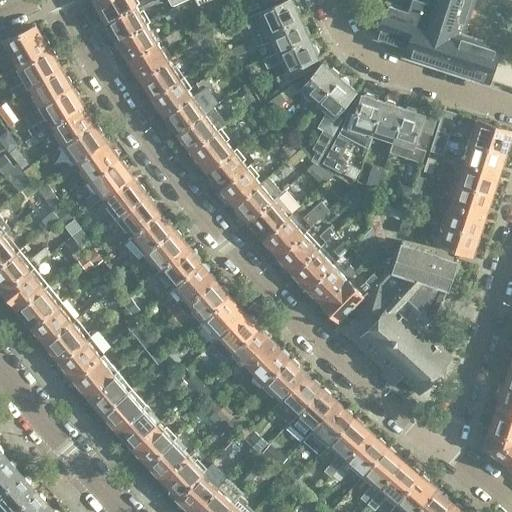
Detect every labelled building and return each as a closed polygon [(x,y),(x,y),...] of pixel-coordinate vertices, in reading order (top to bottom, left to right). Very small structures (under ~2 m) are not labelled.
[(95,0),(101,10),(99,13),(102,19),(106,20),(107,21),(137,4),(136,3),(137,3),(135,0),(95,0)] [(145,0),(137,4),(107,21),(111,30),(110,33),(113,38),(117,39),(118,40),(147,23),(141,12),(158,3),(156,0),(145,0)] [(282,1),(243,19),(252,40),(259,37),(299,20),(298,17),(299,14),(297,9),(293,7),(289,0),(286,0),(282,2),(282,1)] [(375,35),(407,46),(404,55),(487,81),(499,45),(461,33),(469,10),(471,11),(473,5),(471,5),(472,0),(423,0),(419,13),(386,2),(375,35)] [(173,8),(161,15),(166,23),(177,16),(173,8)] [(222,9),(215,12),(220,22),(227,19),(222,9)] [(299,20),(259,37),(263,44),(272,40),(277,52),(307,39),(307,37),(308,34),(305,28),(302,27),(299,20)] [(147,23),(118,40),(122,49),(121,52),(124,57),(128,58),(129,59),(158,41),(147,23)] [(35,25),(4,39),(6,44),(4,45),(18,68),(49,50),(48,47),(50,45),(46,38),(43,38),(35,25)] [(206,37),(201,26),(190,31),(197,41),(206,37)] [(174,32),(164,39),(168,46),(179,39),(174,32)] [(307,39),(277,52),(286,72),(316,58),(316,57),(317,54),(314,48),(311,47),(307,39)] [(158,41),(129,59),(133,67),(133,71),(136,76),(139,76),(141,79),(169,60),(158,41)] [(196,43),(181,53),(187,60),(201,50),(196,43)] [(244,44),(228,50),(231,59),(247,52),(244,44)] [(49,50),(18,68),(25,80),(10,89),(14,95),(29,87),(60,69),(56,61),(57,58),(53,52),(50,51),(49,50)] [(169,60),(141,79),(145,85),(144,90),(147,94),(151,95),(153,97),(181,78),(169,60)] [(317,67),(300,87),(299,88),(316,103),(338,78),(336,77),(336,73),(331,69),(328,70),(320,64),(317,67)] [(60,69),(29,87),(40,106),(71,87),(70,86),(71,84),(67,77),(64,76),(60,69)] [(181,78),(153,97),(152,101),(156,106),(160,107),(166,115),(194,96),(181,78)] [(325,130),(313,151),(315,152),(322,156),(334,132),(340,120),(335,117),(352,97),(351,96),(354,92),(348,86),(348,83),(342,78),(339,79),(338,78),(316,103),(327,113),(319,127),(325,130)] [(205,79),(197,84),(201,91),(209,85),(205,79)] [(71,87),(40,106),(47,117),(28,129),(32,136),(45,128),(82,105),(77,97),(78,94),(75,88),(71,87)] [(166,115),(165,119),(169,125),(173,126),(178,132),(178,133),(206,113),(213,108),(218,104),(207,87),(201,91),(194,96),(166,115)] [(288,99),(283,92),(274,99),(278,105),(288,99)] [(249,93),(241,99),(248,108),(256,102),(249,93)] [(343,122),(338,134),(368,148),(372,134),(382,101),(375,98),(373,95),(367,93),(364,95),(362,94),(360,94),(350,111),(343,122)] [(382,101),(372,134),(393,141),(404,108),(395,105),(394,102),(386,99),(384,101),(382,101)] [(4,104),(0,106),(0,118),(5,126),(15,120),(4,104)] [(82,105),(45,128),(56,147),(92,124),(92,123),(93,119),(90,113),(86,113),(82,105)] [(391,147),(390,151),(402,155),(422,162),(426,150),(424,149),(414,148),(423,123),(434,127),(436,118),(424,114),(416,112),(415,109),(408,107),(405,108),(404,108),(393,141),(391,147)] [(206,113),(178,133),(178,137),(182,142),(186,142),(192,150),(219,130),(226,125),(213,108),(206,113)] [(266,117),(260,109),(250,117),(256,125),(266,117)] [(437,127),(437,129),(449,134),(454,117),(456,113),(443,109),(442,113),(437,127)] [(476,123),(471,138),(506,151),(506,150),(509,149),(511,143),(509,140),(511,131),(511,130),(475,118),(474,123),(476,123)] [(423,123),(414,148),(424,149),(426,150),(431,134),(434,127),(423,123)] [(92,124),(56,147),(69,165),(76,160),(106,141),(100,134),(102,131),(97,125),(93,126),(92,124)] [(443,154),(449,134),(437,129),(430,150),(443,154)] [(16,144),(6,130),(0,133),(0,141),(6,150),(16,144)] [(192,150),(191,154),(195,159),(199,160),(208,171),(235,150),(219,130),(192,150)] [(471,138),(464,159),(501,172),(501,171),(500,170),(502,163),(505,163),(507,155),(506,153),(506,151),(471,138)] [(106,141),(76,160),(89,178),(119,159),(118,158),(119,154),(115,148),(111,148),(106,141)] [(281,149),(289,158),(295,152),(287,143),(281,149)] [(15,147),(8,151),(17,164),(21,170),(29,165),(15,147)] [(249,156),(253,162),(263,155),(259,149),(249,156)] [(331,149),(323,163),(341,172),(345,161),(341,155),(331,149)] [(235,150),(208,171),(208,172),(208,175),(212,180),(216,181),(222,188),(248,167),(235,150)] [(286,162),(291,168),(306,155),(301,150),(286,162)] [(1,152),(0,153),(0,170),(2,173),(11,165),(1,152)] [(317,164),(322,156),(315,152),(312,159),(315,163),(317,164)] [(436,157),(428,155),(423,170),(432,172),(436,157)] [(119,159),(89,178),(96,188),(85,195),(92,204),(103,197),(132,176),(126,169),(128,165),(124,160),(120,161),(119,159)] [(462,167),(457,181),(492,192),(493,192),(495,191),(497,183),(496,180),(498,175),(500,175),(501,172),(464,159),(462,167)] [(29,165),(21,170),(30,182),(40,175),(32,163),(29,165)] [(315,163),(305,172),(322,187),(333,174),(317,164),(315,163)] [(30,182),(21,170),(17,164),(5,174),(19,191),(30,182)] [(384,167),(373,164),(366,183),(378,187),(384,167)] [(248,167),(222,188),(222,192),(236,205),(262,183),(248,167)] [(427,178),(419,175),(413,190),(422,193),(427,178)] [(132,176),(103,197),(104,199),(119,217),(145,194),(144,193),(145,189),(141,183),(137,184),(132,176)] [(266,179),(236,205),(237,205),(236,209),(241,215),(244,215),(250,221),(275,199),(280,194),(266,179)] [(46,181),(37,187),(48,203),(49,206),(58,200),(57,198),(46,181)] [(406,210),(414,185),(399,181),(392,204),(406,210)] [(457,181),(450,202),(487,214),(488,212),(486,212),(488,205),(491,204),(493,197),(492,194),(492,192),(457,181)] [(44,199),(30,182),(19,191),(33,208),(44,199)] [(275,199),(250,221),(251,223),(250,226),(254,231),(259,231),(265,238),(290,216),(289,215),(300,205),(287,190),(285,190),(280,194),(275,199)] [(145,194),(119,217),(133,235),(159,212),(153,205),(153,201),(150,196),(146,196),(145,194)] [(421,197),(412,194),(407,210),(415,213),(421,197)] [(328,209),(321,201),(304,217),(311,225),(328,209)] [(367,204),(377,244),(385,242),(376,202),(367,204)] [(450,202),(444,223),(479,235),(479,234),(482,232),(484,226),(482,223),(485,215),(487,215),(487,214),(450,202)] [(413,214),(380,203),(378,211),(402,220),(398,232),(407,235),(413,214)] [(54,215),(45,204),(37,210),(47,221),(54,215)] [(63,205),(53,212),(62,224),(72,217),(63,205)] [(133,235),(124,242),(137,259),(146,252),(173,229),(172,228),(172,223),(169,220),(165,219),(159,212),(133,235)] [(290,216),(265,238),(265,239),(265,244),(269,248),(273,248),(279,255),(304,232),(302,230),(290,216)] [(73,218),(63,225),(72,236),(82,228),(73,218)] [(432,234),(429,241),(461,251),(471,255),(474,248),(478,246),(480,240),(478,237),(479,235),(444,223),(439,236),(432,234)] [(329,226),(320,235),(326,242),(335,233),(329,226)] [(173,229),(146,252),(160,269),(187,246),(181,238),(181,235),(177,230),(174,230),(173,229)] [(374,241),(370,230),(363,237),(368,242),(372,247),(375,246),(374,241)] [(304,232),(279,255),(280,257),(280,260),(284,265),(288,265),(294,272),(319,248),(304,232)] [(2,234),(0,236),(0,265),(16,251),(2,234)] [(340,320),(340,326),(363,347),(386,368),(381,373),(394,385),(402,377),(419,392),(452,355),(438,343),(445,335),(429,320),(431,319),(431,316),(431,312),(432,309),(433,306),(435,303),(436,301),(439,297),(441,295),(443,293),(444,292),(445,292),(445,291),(445,289),(449,290),(459,259),(435,252),(401,241),(400,245),(397,244),(393,258),(391,257),(381,260),(385,273),(379,279),(364,294),(365,294),(340,320)] [(331,251),(338,258),(347,250),(341,243),(331,251)] [(69,252),(76,260),(84,254),(77,245),(69,252)] [(43,246),(30,256),(35,263),(49,253),(43,246)] [(160,269),(152,276),(166,293),(175,286),(201,262),(200,261),(201,257),(196,253),(193,253),(187,246),(160,269)] [(93,247),(87,252),(95,262),(101,258),(93,247)] [(319,248),(294,272),(294,273),(294,276),(299,281),(303,281),(309,287),(334,263),(328,258),(319,248)] [(16,251),(0,265),(0,286),(3,291),(31,269),(16,251)] [(84,254),(77,260),(84,271),(92,265),(84,254)] [(102,260),(93,266),(100,274),(108,268),(102,260)] [(201,262),(175,286),(189,302),(215,279),(209,272),(209,268),(206,264),(202,264),(201,262)] [(334,263),(309,287),(310,289),(310,292),(314,297),(318,297),(324,302),(349,279),(349,278),(356,271),(350,265),(342,272),(334,263)] [(145,268),(135,277),(142,285),(152,276),(145,268)] [(31,269),(3,291),(5,293),(5,297),(9,302),(13,302),(18,308),(45,286),(31,269)] [(349,279),(324,302),(323,304),(325,306),(325,309),(330,314),(333,314),(340,320),(365,294),(364,294),(379,279),(373,273),(358,288),(349,279)] [(215,279),(189,302),(203,319),(229,295),(228,294),(229,290),(225,286),(221,286),(215,279)] [(99,283),(93,288),(100,297),(106,291),(99,283)] [(45,286),(18,308),(19,310),(19,314),(22,319),(26,318),(32,326),(59,303),(45,286)] [(111,290),(101,298),(109,307),(117,300),(111,290)] [(197,326),(206,336),(212,342),(219,335),(244,312),(238,305),(238,301),(235,297),(230,297),(229,295),(203,319),(197,326)] [(130,296),(121,303),(132,317),(141,311),(130,296)] [(176,301),(167,309),(174,316),(182,309),(176,301)] [(59,303),(32,326),(33,327),(33,332),(36,336),(40,336),(46,343),(73,321),(59,303)] [(183,309),(174,317),(180,324),(189,317),(183,309)] [(219,335),(212,342),(217,348),(227,358),(233,351),(258,327),(259,323),(255,319),(251,319),(244,312),(219,335)] [(129,315),(123,321),(126,325),(124,326),(129,331),(136,324),(129,315)] [(73,321),(46,343),(47,345),(47,349),(50,353),(54,353),(60,360),(87,338),(73,321)] [(136,326),(128,334),(142,348),(149,342),(136,326)] [(258,327),(233,351),(249,368),(274,343),(268,336),(270,334),(262,326),(260,329),(258,327)] [(87,338),(60,360),(61,362),(61,366),(64,370),(68,371),(74,377),(101,355),(87,338)] [(149,343),(142,350),(156,365),(163,358),(149,343)] [(274,343),(249,368),(265,383),(289,358),(289,357),(291,355),(283,347),(281,349),(274,343)] [(177,358),(171,352),(164,357),(171,364),(177,358)] [(101,355),(74,377),(75,379),(73,382),(80,390),(82,388),(89,396),(115,374),(100,357),(101,355)] [(164,357),(157,365),(171,379),(178,373),(171,364),(164,357)] [(289,358),(265,383),(280,398),(304,372),(298,367),(301,364),(293,357),(291,359),(289,358)] [(280,398),(272,407),(289,422),(321,387),(320,387),(322,384),(314,377),(311,379),(304,372),(280,398)] [(178,373),(170,381),(185,395),(192,388),(185,380),(178,373)] [(202,382),(193,373),(185,380),(192,388),(194,390),(202,382)] [(115,374),(89,396),(95,403),(93,405),(100,413),(102,411),(103,413),(129,390),(115,374)] [(502,396),(499,405),(511,409),(511,385),(506,384),(505,386),(502,388),(500,393),(502,396)] [(321,387),(289,422),(305,437),(337,402),(330,396),(332,394),(324,386),(322,388),(321,387)] [(193,388),(184,397),(189,402),(198,394),(193,388)] [(211,407),(219,399),(208,389),(201,396),(211,407)] [(129,390),(103,413),(104,414),(102,416),(109,424),(111,422),(118,429),(143,406),(138,401),(129,390)] [(219,399),(211,407),(227,422),(232,417),(230,414),(231,412),(219,399)] [(305,437),(302,440),(319,454),(329,443),(352,416),(354,414),(346,407),(344,408),(337,402),(305,437)] [(492,417),(490,423),(492,427),(491,430),(511,436),(511,409),(499,405),(496,416),(492,417)] [(143,406),(118,429),(125,437),(122,439),(129,447),(131,445),(133,447),(158,422),(143,406)] [(214,412),(208,419),(216,425),(221,419),(214,412)] [(352,416),(329,443),(339,452),(324,470),(331,475),(346,458),(370,431),(363,425),(365,423),(356,416),(354,418),(352,416)] [(232,417),(227,422),(244,438),(250,430),(237,417),(235,419),(232,417)] [(216,425),(211,430),(218,437),(229,425),(221,419),(216,425)] [(158,422),(133,447),(139,453),(138,457),(143,462),(147,462),(149,463),(173,438),(158,422)] [(250,430),(244,438),(261,452),(268,444),(250,430)] [(491,431),(487,445),(511,465),(511,436),(491,430),(491,431)] [(370,431),(346,458),(331,475),(339,482),(353,464),(363,473),(386,446),(385,445),(387,442),(379,435),(377,438),(370,431)] [(237,432),(223,449),(229,454),(244,438),(237,432)] [(173,438),(149,463),(149,464),(148,468),(153,473),(158,472),(164,479),(188,453),(173,438)] [(268,444),(261,452),(278,467),(286,458),(268,444)] [(386,446),(363,473),(374,482),(360,497),(368,503),(380,487),(403,460),(396,454),(398,451),(389,444),(387,447),(386,446)] [(188,453),(164,479),(171,486),(170,490),(178,498),(204,470),(188,453)] [(0,465),(0,495),(23,476),(17,468),(17,464),(13,460),(9,460),(8,458),(3,462),(0,465)] [(286,459),(279,467),(295,481),(303,472),(286,459)] [(380,487),(368,503),(374,508),(379,502),(386,493),(396,501),(396,502),(419,473),(418,473),(420,470),(412,463),(410,466),(403,460),(380,487)] [(249,485),(259,473),(254,468),(242,482),(247,487),(249,485)] [(204,470),(178,498),(179,499),(178,501),(185,508),(187,506),(193,511),(194,511),(217,488),(202,474),(204,471),(204,470)] [(259,473),(249,485),(256,490),(267,477),(261,471),(259,473)] [(396,502),(390,509),(393,511),(416,511),(436,487),(429,482),(431,479),(423,472),(421,475),(419,473),(396,502)] [(0,511),(13,511),(37,491),(31,484),(31,480),(27,476),(23,476),(0,495),(0,511)] [(217,488),(194,511),(224,511),(239,496),(243,492),(227,478),(217,488)] [(436,487),(416,511),(443,511),(452,502),(451,501),(453,498),(445,491),(443,493),(436,487)] [(318,490),(313,496),(319,502),(325,495),(318,490)] [(37,491),(13,511),(46,511),(51,507),(45,500),(46,497),(42,493),(39,493),(37,491)] [(308,492),(298,504),(307,511),(310,511),(319,502),(308,492)] [(239,496),(224,511),(252,511),(243,504),(245,502),(239,496)] [(452,502),(443,511),(464,511),(462,510),(464,507),(455,500),(453,503),(452,502)]
